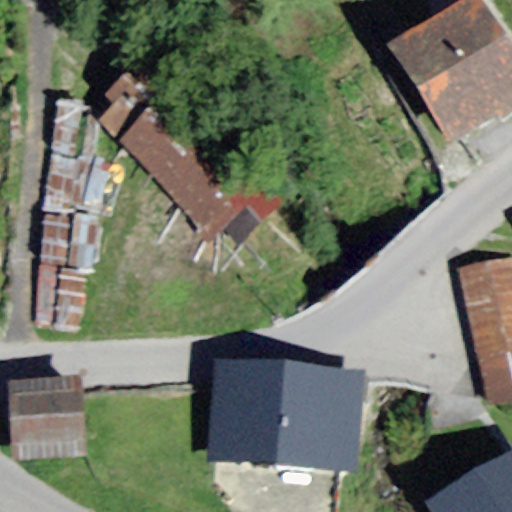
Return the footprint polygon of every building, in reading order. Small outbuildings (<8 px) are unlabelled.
[(511,49),(484,3),(404,50),(456,138),(511,105),(511,49)] [(121,114),(108,125),(213,263),(267,223),(145,62),(105,93),(121,114)] [(511,301),(503,257),(453,266),(480,403),(511,396),(511,301)] [(366,385),(230,371),(221,455),(357,469),(366,385)] [(87,387),(16,389),(18,455),(89,453),(87,387)] [(511,511),(511,466),(436,510),(436,511),(511,511)]
